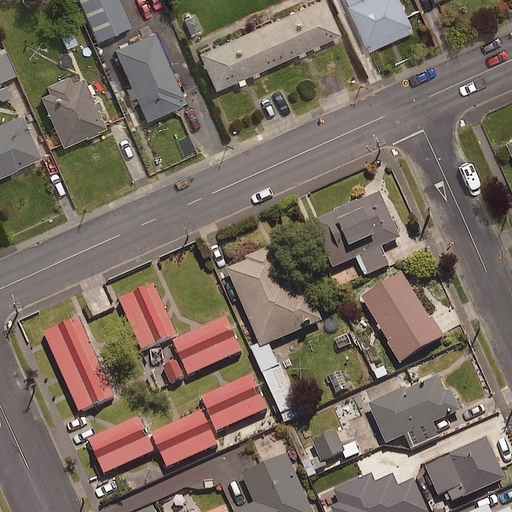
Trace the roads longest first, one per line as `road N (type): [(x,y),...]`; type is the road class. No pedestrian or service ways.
road 1 (secondary): [(0,290),(413,103)]
road 2 (residential): [(511,328),(413,103)]
road 3 (residential): [(49,511),(0,401)]
